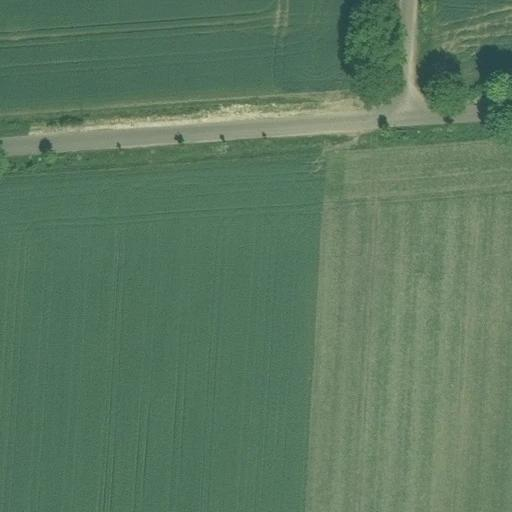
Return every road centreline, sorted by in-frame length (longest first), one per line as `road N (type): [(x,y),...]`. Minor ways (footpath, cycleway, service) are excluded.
road 1 (unclassified): [(398,122),(0,153)]
road 2 (unclassified): [(408,0),(398,122)]
